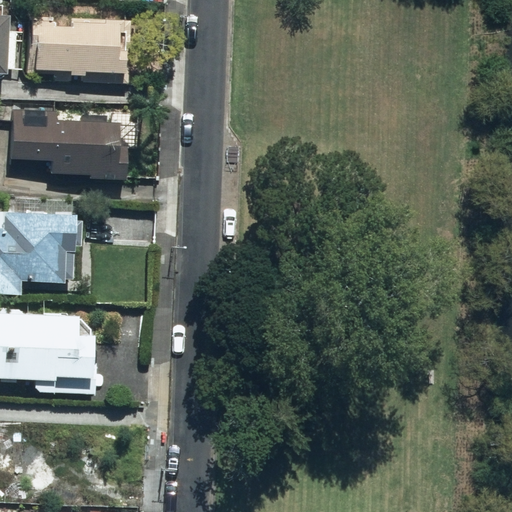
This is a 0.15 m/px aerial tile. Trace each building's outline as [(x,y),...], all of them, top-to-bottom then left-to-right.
[(0,67),(7,68),(10,4),(0,3),(0,67)] [(90,68),(131,71),(134,17),(31,11),(30,32),(40,33),(38,65),(73,67),(72,75),(90,76),(90,68)] [(60,114),(60,106),(11,104),(9,156),(57,158),(56,177),(133,181),(135,126),(111,125),(111,116),(60,114)] [(0,291),(24,293),(25,280),(81,283),(85,214),(0,208),(0,291)] [(0,387),(97,392),(100,311),(0,306),(0,387)] [(85,489),(84,503),(138,506),(139,492),(85,489)]
